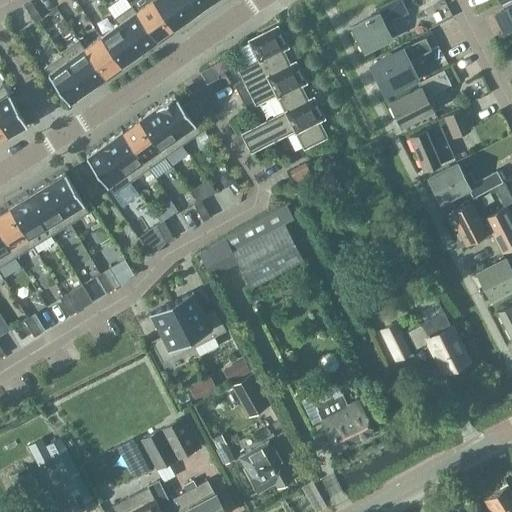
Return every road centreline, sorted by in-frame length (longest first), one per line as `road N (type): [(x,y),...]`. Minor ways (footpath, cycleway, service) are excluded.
road 1 (residential): [(0,374),(119,302),(171,252),(249,206),(252,178),(178,57)]
road 2 (unclassified): [(361,511),(511,430)]
road 3 (residential): [(178,57),(59,138)]
